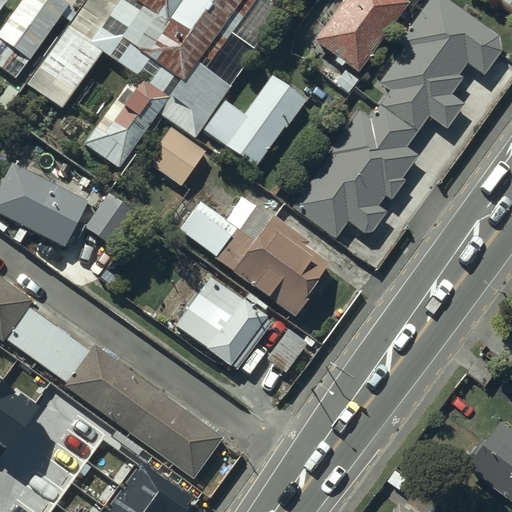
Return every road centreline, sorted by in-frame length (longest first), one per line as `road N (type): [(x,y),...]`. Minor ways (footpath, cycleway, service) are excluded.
road 1 (residential): [(311,481),(0,255)]
road 2 (primary): [(311,481),(511,193)]
